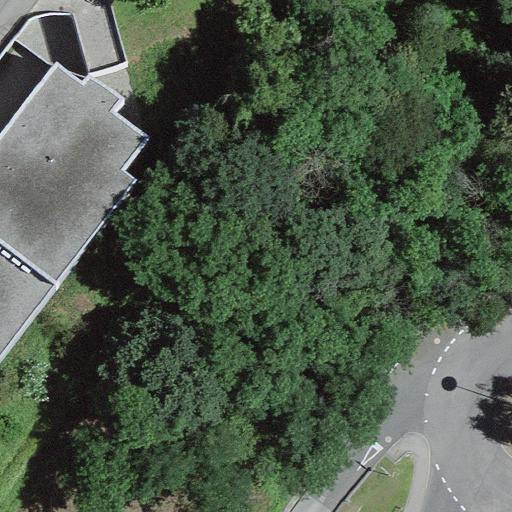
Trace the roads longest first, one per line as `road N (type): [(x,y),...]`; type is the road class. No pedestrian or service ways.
road 1 (residential): [(457,383),(428,384),(382,417),(312,511)]
road 2 (tertiary): [(457,383),(452,432),(474,477),(493,493)]
